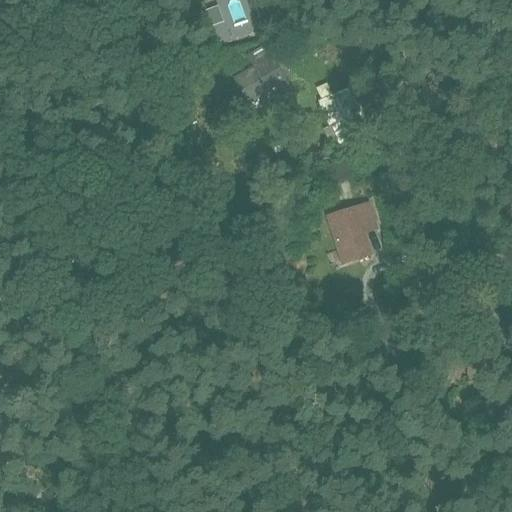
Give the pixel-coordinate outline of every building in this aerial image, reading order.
[(215,1),(215,12),(234,11),(233,0),(215,1)] [(250,102),(270,90),(277,102),(292,93),(284,80),(290,75),(282,61),(275,65),(265,49),(251,57),(258,69),(238,81),(250,102)] [(328,115),(338,139),(363,128),(353,104),(328,115)] [(263,173),(292,156),(283,142),(254,159),(263,173)] [(327,186),(351,178),(345,162),(322,170),(327,186)] [(340,199),(359,193),(356,183),(337,188),(340,199)] [(328,218),(341,256),(368,247),(355,209),(328,218)]
